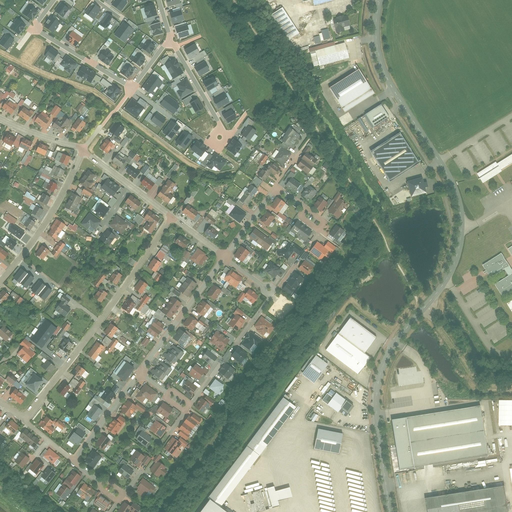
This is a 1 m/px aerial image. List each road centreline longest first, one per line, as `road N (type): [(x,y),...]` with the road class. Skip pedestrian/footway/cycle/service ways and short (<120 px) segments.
road 1 (residential): [(390,511),(378,377),(442,282),(459,216),(448,176),(384,71),(375,28),(380,0)]
road 2 (residential): [(168,214),(23,417)]
road 3 (residential): [(83,149),(0,275)]
road 4 (residential): [(138,370),(223,253)]
